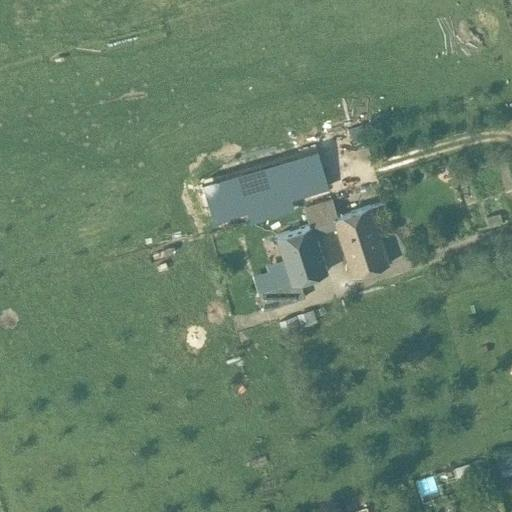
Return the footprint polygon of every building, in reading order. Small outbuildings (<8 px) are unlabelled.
[(317,147),(202,181),(213,219),(248,209),(258,239),(277,233),(288,230),(279,200),(328,186),(317,147)] [(332,198),(305,206),(309,221),(308,221),(309,223),(311,222),(314,231),(336,224),(333,216),(337,215),(332,198)] [(337,215),(333,216),(336,224),(352,273),(388,262),(370,204),(337,215)] [(288,230),(277,233),(291,280),(326,269),(314,231),(311,222),(309,223),(288,230)] [(277,233),(258,239),(273,285),(291,280),(277,233)]
